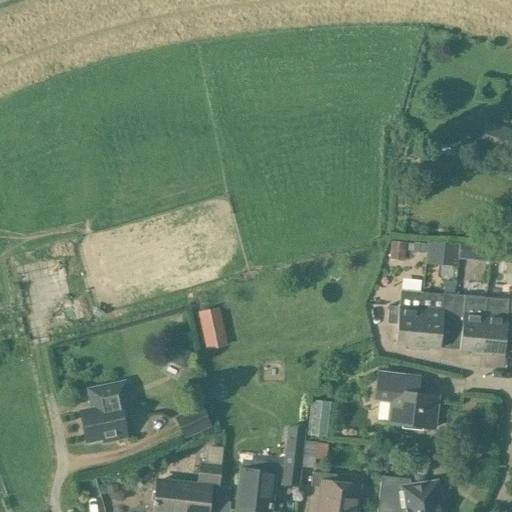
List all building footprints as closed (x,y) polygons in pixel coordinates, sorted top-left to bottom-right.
[(477,145),(502,154),(510,131),(486,122),(477,145)] [(424,262),(461,267),(464,244),(427,239),(424,262)] [(407,349),(417,350),(420,293),(405,291),(399,296),(398,307),(388,306),(387,324),(397,325),(395,344),(407,345),(407,349)] [(451,320),(452,296),(443,295),(442,311),(420,309),(421,293),(420,293),(417,350),(427,350),(428,347),(439,348),(442,319),(451,320)] [(480,355),(484,298),(452,296),(451,320),(452,320),(450,337),(460,338),(459,350),(471,351),(471,355),(480,355)] [(480,355),(491,356),(491,353),(503,354),(504,352),(511,352),(511,300),(484,298),(480,355)] [(216,310),(199,314),(207,348),(224,345),(216,310)] [(418,395),(420,378),(378,373),(375,400),(390,402),(388,423),(433,429),(437,397),(418,395)] [(124,383),(86,391),(87,395),(90,411),(80,413),(86,443),(103,439),(103,443),(126,438),(123,422),(132,421),(130,410),(124,383)] [(329,404),(310,402),(306,435),(325,437),(329,404)] [(175,419),(183,437),(209,426),(201,408),(175,419)] [(236,511),(238,511),(270,511),(274,481),(280,482),(280,486),(299,488),(304,441),(285,439),(282,465),(241,460),(240,470),(236,511)] [(153,511),(205,511),(209,487),(218,489),(221,465),(199,463),(196,486),(157,481),(153,511)] [(316,511),(356,511),(360,486),(335,483),(336,476),(312,472),(310,486),(320,488),(316,511)] [(406,508),(406,511),(438,511),(437,502),(440,502),(438,486),(435,486),(435,484),(411,487),(410,479),(409,479),(381,476),(376,511),(395,511),(396,510),(406,508)]
